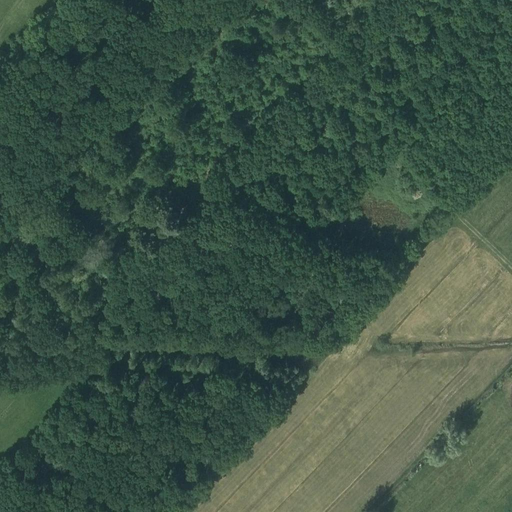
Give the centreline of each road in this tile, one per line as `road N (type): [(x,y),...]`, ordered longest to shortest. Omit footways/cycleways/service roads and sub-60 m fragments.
road 1 (track): [(318,346),(77,353),(68,323),(395,0)]
road 2 (track): [(511,29),(322,225),(249,208),(213,182)]
road 3 (track): [(18,185),(194,0)]
road 4 (track): [(511,270),(393,152)]
road 5 (track): [(117,270),(0,170)]
